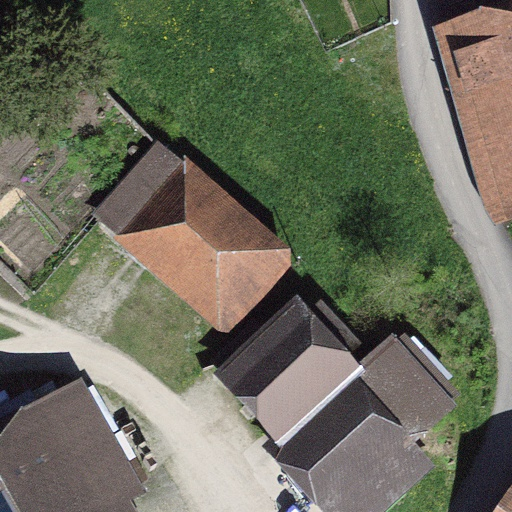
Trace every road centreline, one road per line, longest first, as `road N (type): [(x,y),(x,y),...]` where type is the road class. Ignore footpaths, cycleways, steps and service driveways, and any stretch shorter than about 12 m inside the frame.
road 1 (unclassified): [(511,314),(455,179),(420,72),(409,0)]
road 2 (track): [(248,511),(166,415),(123,382),(48,363),(0,366)]
